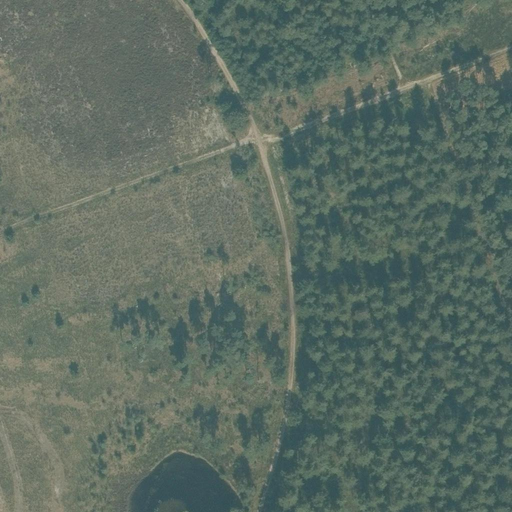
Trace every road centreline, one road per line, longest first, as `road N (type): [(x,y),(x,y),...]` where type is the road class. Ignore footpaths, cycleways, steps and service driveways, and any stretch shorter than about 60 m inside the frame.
road 1 (track): [(258,511),(291,379),(294,311),(261,139)]
road 2 (track): [(0,236),(261,139)]
road 3 (track): [(261,139),(511,46)]
road 4 (track): [(261,139),(178,0)]
